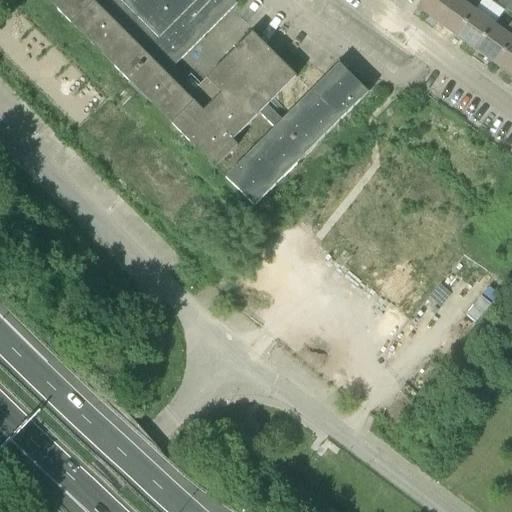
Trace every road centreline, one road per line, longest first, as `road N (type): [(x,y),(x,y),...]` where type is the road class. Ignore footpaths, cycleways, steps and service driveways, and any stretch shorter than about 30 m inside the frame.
road 1 (residential): [(242,357),(0,126)]
road 2 (trunk): [(188,511),(0,335)]
road 3 (residential): [(242,357),(438,511)]
road 4 (unclassified): [(73,511),(242,357)]
road 5 (residential): [(364,0),(511,106)]
road 6 (trunk): [(0,408),(106,511)]
